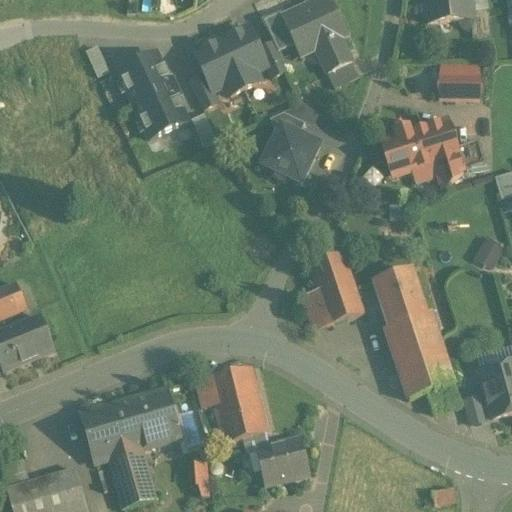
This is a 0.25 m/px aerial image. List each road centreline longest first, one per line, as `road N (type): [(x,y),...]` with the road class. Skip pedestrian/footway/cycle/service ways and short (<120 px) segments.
road 1 (residential): [(394,0),(354,149),(294,243),(247,342)]
road 2 (tertiary): [(491,467),(247,342)]
road 3 (tertiary): [(247,342),(182,344),(0,417)]
road 4 (residential): [(0,36),(71,28),(169,34),(235,0)]
